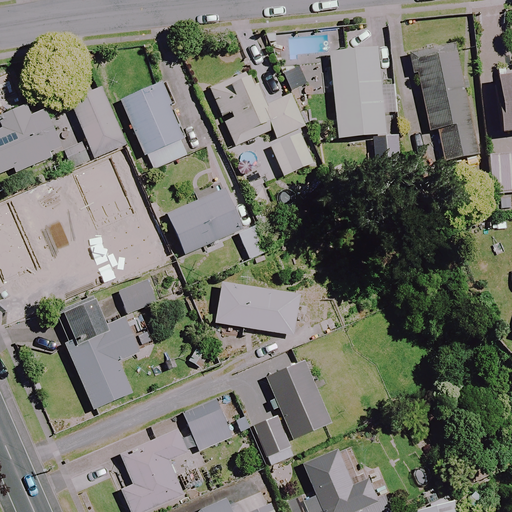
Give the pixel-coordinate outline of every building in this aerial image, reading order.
[(375,90),(371,51),(324,57),(334,142),(381,136),(379,116),(393,115),(389,88),(375,90)] [(474,157),(449,51),(408,61),(425,134),(432,133),(439,164),(474,157)] [(313,168),(296,130),(301,128),(287,97),(264,107),(248,72),(206,91),(232,149),(269,132),(273,141),(260,146),(277,184),(313,168)] [(511,77),(492,81),(496,110),(492,111),(496,138),(511,135),(511,77)] [(189,155),(158,86),(116,104),(148,173),(189,155)] [(121,147),(95,92),(66,106),(91,161),(121,147)] [(49,153),(57,150),(42,111),(27,117),(23,108),(0,117),(5,129),(0,131),(0,175),(11,171),(13,175),(51,160),(49,153)] [(394,139),(369,141),(371,166),(396,165),(394,139)] [(511,194),(511,155),(485,159),(490,197),(511,194)] [(239,233),(221,192),(163,217),(180,258),(239,233)] [(0,236),(21,227),(9,201),(0,205),(0,236)] [(141,252),(121,207),(87,221),(91,231),(81,236),(69,208),(39,220),(42,228),(4,244),(22,287),(73,266),(78,279),(141,252)] [(263,255),(251,228),(234,235),(245,262),(263,255)] [(151,305),(141,284),(114,296),(124,317),(151,305)] [(296,298),(217,286),(211,325),(290,338),(296,298)] [(101,330),(89,302),(58,316),(70,342),(59,347),(89,413),(128,396),(114,365),(135,356),(119,322),(101,330)] [(299,438),(327,426),(310,386),(303,370),(300,362),(262,378),(232,391),(248,428),(266,470),(293,458),(287,443),(299,438)] [(228,439),(212,403),(179,418),(195,454),(228,439)] [(182,455),(172,433),(131,451),(136,461),(126,465),(120,468),(129,488),(117,493),(125,511),(147,511),(180,498),(164,463),(182,455)] [(345,481),(334,453),(300,466),(311,493),(283,504),(286,511),(390,511),(383,495),(372,499),(362,474),(345,481)] [(228,511),(225,503),(201,511),(228,511)]
